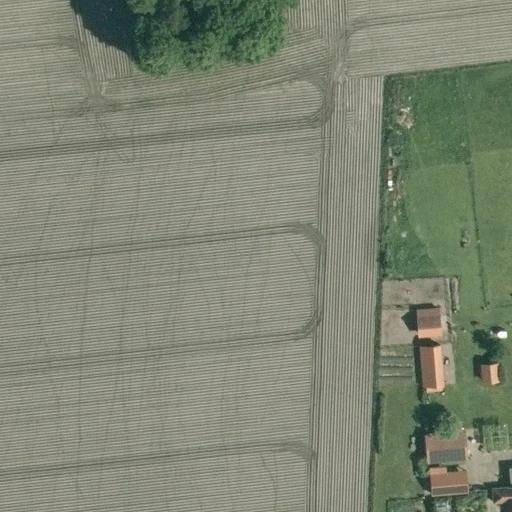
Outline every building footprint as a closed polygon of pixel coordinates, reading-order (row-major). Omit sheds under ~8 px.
[(439,315),(417,317),(418,333),(440,331),(439,315)] [(428,383),(447,382),(445,340),(425,341),(428,383)] [(504,379),(504,360),(486,360),(485,379),(504,379)] [(429,408),(432,433),(475,429),(472,405),(429,408)] [(464,445),(435,446),(438,492),(466,491),(464,445)] [(511,511),(511,469),(509,470),(511,487),(497,488),(497,498),(507,497),(508,511),(511,511)] [(477,488),(495,486),(494,474),(476,476),(477,488)]
